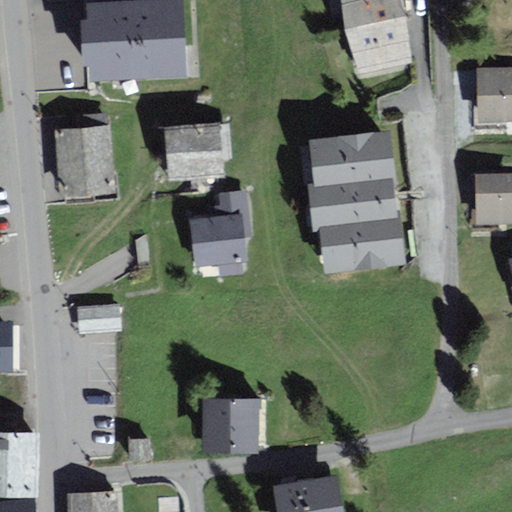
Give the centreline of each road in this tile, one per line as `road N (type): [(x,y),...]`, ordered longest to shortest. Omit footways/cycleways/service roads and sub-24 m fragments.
road 1 (tertiary): [(6,0),(26,114),(54,469)]
road 2 (residential): [(441,0),(448,333),(437,428)]
road 3 (residential): [(437,428),(313,456),(187,469)]
road 4 (residential): [(54,469),(187,469)]
